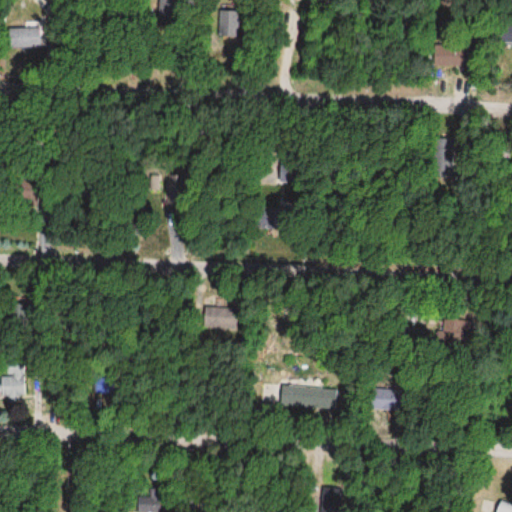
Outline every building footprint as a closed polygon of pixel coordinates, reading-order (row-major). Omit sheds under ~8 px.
[(221,36),(240,36),(240,11),(221,11),(221,36)] [(10,49),(48,49),(48,24),(10,24),(10,49)] [(500,43),(511,43),(511,24),(500,25),(500,43)] [(468,66),(468,43),(434,43),(434,66),(468,66)] [(455,139),(436,139),(436,164),(455,164),(455,139)] [(258,228),(276,228),(276,208),(258,208),(258,228)] [(10,375),(10,396),(31,396),(31,364),(15,364),(15,375),(10,375)] [(281,385),(279,407),(339,410),(340,388),(281,385)] [(369,410),(405,410),(405,389),(369,389),(369,410)] [(511,511),(511,502),(499,499),(495,511),(511,511)]
